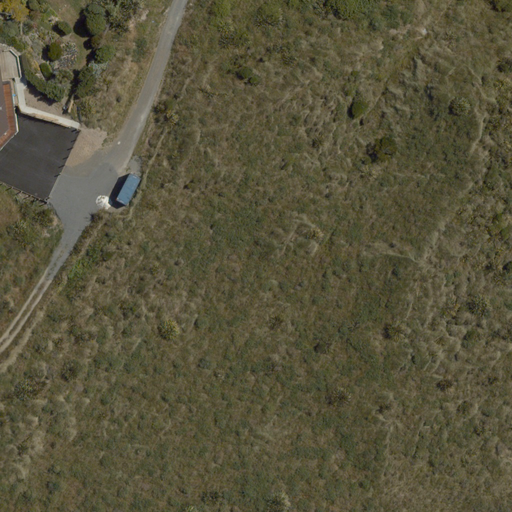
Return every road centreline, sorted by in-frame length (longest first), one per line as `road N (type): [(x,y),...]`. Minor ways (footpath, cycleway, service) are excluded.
road 1 (residential): [(94,191),(137,119),(180,0)]
road 2 (unclassified): [(94,191),(0,344)]
